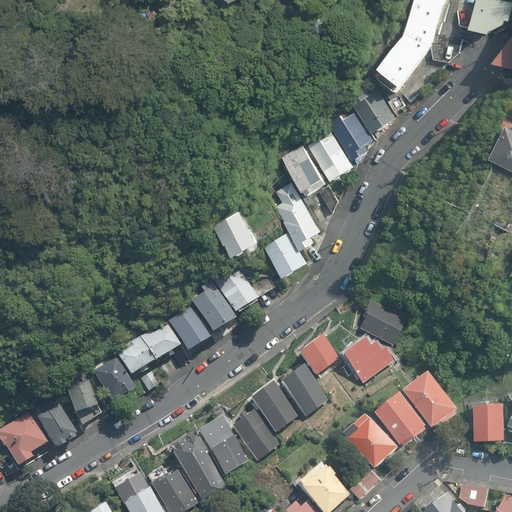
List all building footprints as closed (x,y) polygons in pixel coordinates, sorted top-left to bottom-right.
[(447,0),(415,0),(406,33),(405,37),(375,75),(397,93),(432,49),(434,44),(447,0)] [(511,14),(511,2),(501,0),(477,0),(470,30),(490,35),(491,31),(493,32),(505,25),(506,21),(510,22),(511,14)] [(511,68),(511,39),(494,64),(511,68)] [(349,97),(373,135),(379,131),(381,131),(383,130),(384,130),(385,129),(386,127),(386,126),(397,119),(380,92),(373,97),(365,86),(349,97)] [(400,95),(389,102),(396,112),(407,106),(400,95)] [(373,141),(356,113),(344,120),(341,115),(329,123),(354,162),(370,151),(366,146),(373,141)] [(355,167),(328,125),(323,129),(324,131),(323,131),(324,133),(323,133),(320,134),(319,135),(318,137),(319,139),(309,146),(332,182),(355,167)] [(511,129),(508,127),(493,159),(511,168),(511,129)] [(327,184),(304,145),(283,157),(304,193),(306,192),(309,196),(327,184)] [(511,204),(511,177),(505,174),(495,196),(511,204)] [(323,232),(293,183),(277,192),(284,203),(277,207),(285,221),(284,222),(290,232),(302,252),(316,243),(313,238),(323,232)] [(339,201),(331,188),(325,192),(323,190),(320,192),(334,213),(339,201)] [(485,218),(511,231),(511,204),(495,196),(485,218)] [(258,243),(241,213),(238,215),(239,217),(217,230),(226,246),(227,245),(234,258),(258,243)] [(474,242),(511,259),(511,231),(485,218),(474,242)] [(302,252),(290,232),(265,247),(284,279),(309,264),(302,252)] [(511,259),(474,242),(464,237),(455,257),(511,283),(511,280),(511,259)] [(246,281),(237,266),(213,281),(233,313),(235,312),(236,314),(255,303),(254,300),(257,299),(252,292),(254,291),(248,280),(246,281)] [(233,320),(210,286),(193,298),(214,333),(233,320)] [(408,317),(371,300),(360,328),(396,343),(408,317)] [(214,337),(195,304),(172,317),(191,350),(214,337)] [(182,347),(169,321),(142,334),(158,360),(182,347)] [(338,358),(322,335),(299,351),(315,374),(338,358)] [(156,361),(142,336),(120,351),(133,374),(156,361)] [(367,347),(361,339),(341,355),(362,383),(393,361),(384,348),(379,351),(374,343),(367,347)] [(140,389),(118,351),(98,362),(117,400),(140,389)] [(325,403),(300,367),(279,382),(304,417),(325,403)] [(100,406),(92,371),(69,376),(77,411),(100,406)] [(461,408),(433,373),(406,392),(433,428),(461,408)] [(297,416),(271,381),(250,397),(276,432),(297,416)] [(428,425),(403,394),(376,414),(402,446),(428,425)] [(82,433),(60,398),(37,412),(59,447),(82,433)] [(506,403),(475,405),(477,441),(507,440),(506,403)] [(52,441),(33,409),(0,427),(0,429),(20,465),(36,456),(34,452),(52,441)] [(279,444),(252,409),(232,424),(257,459),(279,444)] [(247,459),(222,415),(199,428),(224,472),(247,459)] [(399,448),(368,417),(346,435),(374,470),(399,448)] [(229,487),(195,432),(172,446),(206,501),(229,487)] [(324,511),(345,495),(315,463),(289,484),(314,511),(324,511)] [(182,511),(198,503),(177,468),(153,482),(171,511),(182,511)] [(379,480),(370,470),(350,488),(359,499),(379,480)] [(491,489),(463,484),(462,499),(469,506),(488,509),(491,489)] [(166,511),(149,486),(123,503),(129,511),(166,511)] [(460,507),(449,496),(427,511),(468,511),(463,506),(460,507)] [(511,511),(511,497),(509,496),(500,511),(511,511)] [(112,511),(107,503),(93,511),(112,511)]
